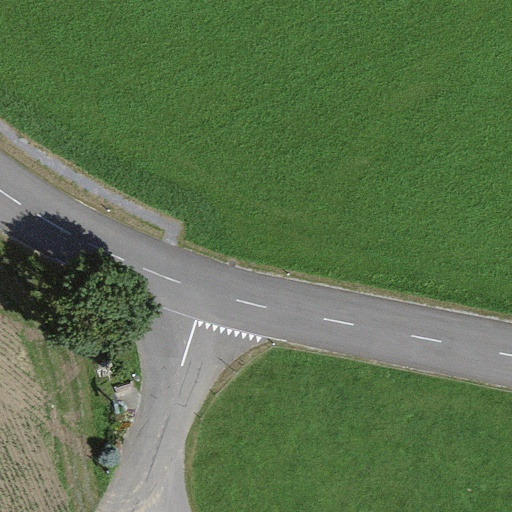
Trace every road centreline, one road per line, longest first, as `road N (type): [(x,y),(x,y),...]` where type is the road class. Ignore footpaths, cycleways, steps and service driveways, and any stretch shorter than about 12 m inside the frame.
road 1 (tertiary): [(208,299),(511,354)]
road 2 (tertiary): [(0,189),(208,299)]
road 3 (unclassified): [(208,299),(166,467)]
